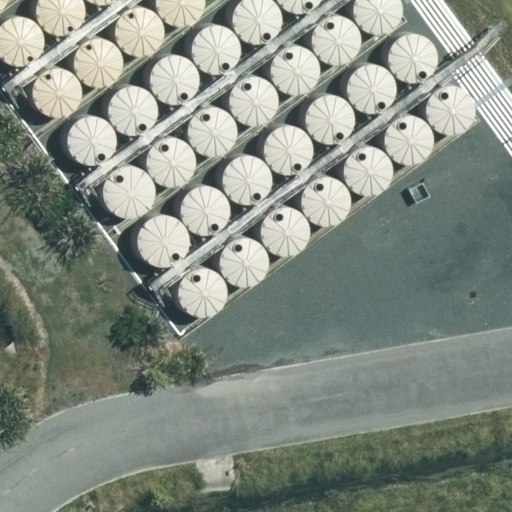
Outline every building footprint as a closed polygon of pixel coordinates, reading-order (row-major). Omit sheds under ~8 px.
[(32,22),(36,26),(40,29),(45,31),(50,33),(55,33),(61,32),(66,29),(70,26),(73,22),(76,17),(77,12),(78,7),(77,2),(76,0),(29,0),(29,2),(28,7),(29,12),(30,17),(32,22)] [(152,12),(156,16),(160,20),(165,22),(170,23),(175,23),(180,22),(185,20),(190,17),(193,13),(196,8),(197,3),(197,0),(148,0),(148,3),(150,8),(152,12)] [(228,31),(231,35),(235,39),(240,41),(245,42),(251,42),(256,41),(261,39),(265,35),(268,32),(271,27),(272,22),(273,16),(272,11),(270,6),(267,2),(265,0),(230,0),(229,2),(226,6),(224,11),(223,16),(224,21),(225,27),(228,31)] [(267,0),(268,1),(272,5),(276,8),(281,11),(286,12),(291,12),(297,11),(301,9),(306,5),(309,1),(309,0),(267,0)] [(348,22),(351,26),(356,29),(360,32),(366,33),(371,33),(376,32),(381,30),(385,26),(389,22),(391,18),(393,13),(393,7),(392,2),(391,0),(345,0),(345,2),(344,7),(344,12),(345,17),(348,22)] [(111,43),(114,47),(119,50),(123,53),(129,54),(134,54),(139,53),(144,50),(148,47),(152,43),(154,38),(156,33),(156,28),(155,23),(153,18),(150,13),(146,10),(142,7),(137,5),(132,5),(126,5),(121,7),(117,10),(113,13),(110,18),(108,23),(107,28),(107,33),(108,38),(111,43)] [(306,52),(310,56),(314,60),(319,62),(324,63),(329,63),(334,62),(339,60),(344,56),(347,52),(350,48),(351,43),(351,37),(350,32),(349,27),(346,23),(342,19),(337,16),(332,14),(327,14),(321,14),(316,16),(312,19),(308,22),(305,27),(303,32),(302,37),(302,42),(304,47),(306,52)] [(0,61),(3,63),(8,64),(13,64),(18,63),(23,61),(28,58),(31,53),(34,49),(35,44),(35,38),(34,33),(32,28),(29,24),(26,20),(21,17),(16,16),(11,15),(5,16),(0,17),(0,61)] [(185,63),(189,67),(193,70),(198,72),(203,73),(208,73),(214,72),(218,70),(223,67),(226,63),(229,58),(230,53),(230,48),(230,42),(228,38),(225,33),(221,29),(216,27),(211,25),(206,24),(201,25),(195,27),(191,29),(187,33),(184,37),(182,42),(181,47),(181,53),(183,58),(185,63)] [(382,71),(386,75),(390,78),(395,80),(400,81),(405,81),(411,80),(416,78),(420,75),(423,71),(426,66),(427,61),(428,56),(427,50),(425,46),(422,41),(418,38),(413,35),(408,33),(403,32),(398,33),(393,35),(388,37),(384,41),(381,45),(379,50),(378,56),(379,61),(380,66),(382,71)] [(70,73),(74,77),(78,80),(83,83),(88,84),(93,84),(99,83),(103,80),(108,77),(111,73),(114,68),(115,63),(116,58),(115,53),(113,48),(110,43),(106,40),(101,37),(96,35),(91,35),(86,35),(81,37),(76,40),(72,43),(69,48),(67,53),(66,58),(66,63),(68,68),(70,73)] [(265,82),(269,86),(273,90),(278,92),(283,93),(289,93),(294,92),(299,90),(303,87),(306,82),(309,78),(310,73),(311,67),(310,62),(308,57),(305,53),(301,49),(296,46),(291,45),(286,44),(281,45),(276,46),(271,49),(267,53),(264,57),(262,62),(261,67),(262,72),(263,78),(265,82)] [(144,93),(147,97),(152,100),(157,103),(162,104),(167,104),(172,103),(177,101),(181,97),(185,93),(188,89),(189,84),(189,78),(188,73),(186,68),(183,64),(180,60),(175,57),(170,56),(165,55),(159,55),(154,57),(150,60),(146,63),(143,68),(141,73),(140,78),(140,83),(142,89),(144,93)] [(341,101),(344,105),(348,108),(353,110),(358,111),(364,112),(369,110),(374,108),(378,105),(381,101),(384,96),(385,91),(386,86),(385,81),(383,76),(380,71),(376,67),(372,65),(367,63),(361,62),(356,63),(351,65),(346,67),(342,71),(339,75),(337,80),(336,86),(337,91),(338,96),(341,101)] [(28,104),(31,109),(36,112),(41,114),(46,115),(51,115),(56,114),(61,112),(65,109),(69,105),(71,100),(73,95),(73,89),(72,84),(70,79),(67,75),(64,71),(59,68),(54,67),(49,66),(43,67),(38,68),(34,71),(30,75),(27,79),(25,84),(24,89),(24,95),(26,100),(28,104)] [(223,114),(227,118),(231,121),(236,123),(241,124),(246,125),(251,123),(256,121),(261,118),(264,114),(267,109),(268,104),(268,99),(267,94),(266,88),(263,84),(259,80),(254,78),(249,76),(244,75),(238,76),(233,78),(229,80),(225,84),(222,88),(220,93),(219,99),(219,104),(221,109),(223,114)] [(420,122),(424,126),(428,129),(433,131),(438,133),(443,133),(449,131),(453,129),(458,126),(461,122),(464,117),(465,112),(466,107),(465,102),(463,97),(460,92),(456,89),(451,86),(446,84),(441,83),(436,84),(431,86),(426,88),(422,92),(419,96),(417,101),(416,107),(416,112),(418,117),(420,122)] [(103,123),(107,127),(111,131),(116,133),(121,134),(126,134),(132,133),(136,131),(141,127),(144,124),(147,119),(148,114),(149,108),(148,103),(146,98),(143,94),(139,90),(134,87),(129,86),(124,85),(119,86),(114,87),(109,90),(105,94),(102,98),(100,103),(99,108),(99,113),(101,119),(103,123)] [(300,131),(303,135),(308,138),(312,140),(318,142),(323,142),(328,141),(333,138),(337,135),(341,131),(343,126),(345,121),(345,116),(344,111),(342,106),(339,101),(335,98),(331,95),(326,93),(320,93),(315,93),(310,95),(306,98),(302,101),(299,105),(297,111),(296,116),(296,121),(297,126),(300,131)] [(182,144),(185,148),(190,152),(195,154),(200,155),(205,155),(210,154),(215,152),(219,148),(223,144),(225,140),(227,135),(227,129),(226,124),(224,119),(221,115),(218,111),(213,108),(208,106),(203,106),(197,106),(192,108),(188,111),(184,114),(181,119),(179,124),(178,129),(178,134),(180,139),(182,144)] [(378,152),(382,156),(386,159),(391,161),(396,163),(402,163),(407,161),(412,159),(416,156),(419,152),(422,147),(423,142),(424,137),(423,132),(421,127),(418,122),(414,119),(409,116),(404,114),(399,113),(394,114),(389,116),(384,118),(380,122),(377,127),(375,131),(374,137),(375,142),(376,147),(378,152)] [(61,155),(64,159),(69,162),(74,164),(79,165),(84,165),(89,164),(94,162),(98,159),(102,155),(105,150),(106,145),(106,140),(105,134),(104,130),(101,125),(97,121),(92,119),(87,117),(82,116),(76,117),(71,119),(67,121),(63,125),(60,129),(58,134),(57,140),(57,145),(59,150),(61,155)] [(258,162),(261,166),(265,170),(270,172),(275,173),(281,173),(286,172),(291,170),(295,166),(298,162),(301,158),(302,153),(303,147),(302,142),(300,137),(297,133),(293,129),(289,126),(284,125),(278,124),(273,124),(268,126),(263,129),(259,133),(256,137),(254,142),(253,147),(254,152),(255,158),(258,162)] [(141,174),(145,178),(149,182),(154,184),(159,185),(164,185),(170,184),(175,182),(179,179),(182,174),(185,170),(186,165),(186,159),(186,154),(184,149),(181,145),(177,141),(172,138),(167,137),(162,136),(157,137),(152,138),(147,141),(143,145),(140,149),(138,154),(137,159),(137,164),(139,170),(141,174)] [(338,182),(341,186),(346,189),(350,191),(356,193),(361,193),(366,191),(371,189),(375,186),(379,182),(381,177),(383,172),(383,167),(382,162),(380,157),(377,152),(373,149),(369,146),(364,144),(358,144),(353,144),(348,146),(343,148),(340,152),(337,157),(335,161),(334,167),(334,172),(335,177),(338,182)] [(216,193),(220,197),(224,200),(229,202),(234,204),(240,204),(245,202),(250,200),(254,197),(257,193),(260,188),(261,183),(262,178),(261,173),(259,168),(256,163),(252,159),(247,157),(242,155),(237,154),(232,155),(227,157),(222,159),(218,163),(215,167),(213,172),(212,178),(213,183),(214,188),(216,193)] [(99,206),(103,210),(107,213),(112,215),(117,217),(122,217),(127,215),(132,213),(136,210),(140,206),(142,201),(144,196),(144,191),(143,186),(141,180),(138,176),(135,172),(130,170),(125,168),(120,167),(114,168),(109,170),(105,172),(101,176),(98,180),(96,185),(95,191),(95,196),(97,201),(99,206)] [(295,213),(299,217),(303,221),(308,223),(313,224),(319,224),(324,223),(329,221),(333,218),(336,213),(339,209),(340,204),(341,198),(340,193),(338,188),(335,184),(331,180),(326,177),(321,176),(316,175),(311,176),(306,177),(301,180),(297,183),(294,188),(292,193),(291,198),(292,203),(293,209),(295,213)] [(176,223),(179,227),(183,230),(188,232),(194,234),(199,234),(204,233),(209,230),(213,227),(217,223),(219,218),(221,213),(221,208),(220,203),(218,198),(215,193),(211,190),(207,187),(202,185),(196,185),(191,185),(186,187),(181,190),(177,193),(174,197),(172,203),(172,208),(172,213),(173,218),(176,223)] [(254,244),(258,248),(262,251),(267,253),(272,255),(277,255),(283,253),(288,251),(292,248),(295,244),(298,239),(299,234),(300,229),(299,224),(297,219),(294,214),(290,211),(285,208),(280,206),(275,205),(270,206),(265,208),(260,210),(256,214),(253,219),(251,223),(250,229),(250,234),(252,239),(254,244)] [(133,254),(137,258),(141,262),(146,264),(151,265),(157,265),(162,264),(167,262),(171,258),(174,254),(177,250),(178,245),(179,239),(178,234),(176,229),(173,225),(169,221),(164,218),(159,217),(154,216),(149,216),(144,218),(139,221),(135,225),(132,229),(130,234),(129,239),(130,244),(131,250),(133,254)] [(214,274),(217,278),(221,281),(226,283),(231,285),(237,285),(242,283),(247,281),(251,278),(255,274),(257,269),(259,264),(259,259),(258,254),(256,249),(253,244),(249,241),(245,238),(240,236),(234,236),(229,236),(224,238),(219,240),(215,244),(212,249),(210,253),(210,259),(210,264),(211,269),(214,274)] [(171,305),(175,309),(179,313),(184,315),(189,316),(194,316),(200,315),(205,313),(209,310),(212,305),(215,301),(216,296),(217,290),(216,285),(214,280),(211,276),(207,272),(202,269),(197,268),(192,267),(187,268),(182,269),(177,272),(173,276),(170,280),(168,285),(167,290),(167,295),(169,301),(171,305)]
